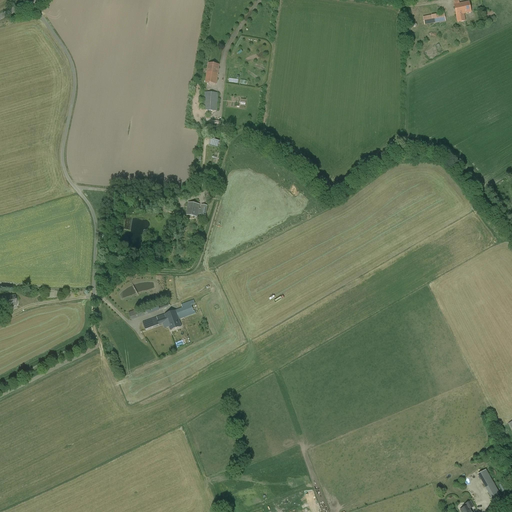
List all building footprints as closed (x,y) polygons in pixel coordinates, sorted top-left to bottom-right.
[(457,5),(454,5),(456,16),(459,15),(460,22),(465,21),(464,14),(471,13),(469,2),(459,4),(457,4),(457,5)] [(444,13),(423,17),(424,25),(446,22),(444,13)] [(209,63),(206,82),(216,84),(217,77),(219,65),(209,63)] [(204,92),(203,110),(217,111),(218,93),(204,92)] [(188,203),(186,215),(197,217),(198,214),(199,209),(199,205),(188,203)] [(5,296),(0,296),(0,306),(0,309),(4,309),(4,311),(13,310),(12,307),(17,306),(15,295),(5,297),(5,296)] [(164,315),(142,323),(145,330),(159,325),(167,322),(170,331),(181,327),(179,320),(182,319),(195,314),(194,311),(193,312),(191,305),(195,304),(194,300),(181,305),(182,309),(176,311),(165,315),(164,315)] [(140,309),(129,313),(131,321),(170,307),(168,301),(141,311),(140,309)] [(486,470),(478,475),(492,501),(500,496),(486,470)] [(466,507),(460,510),(460,511),(471,511),(471,510),(474,508),(470,501),(465,504),(466,507)]
